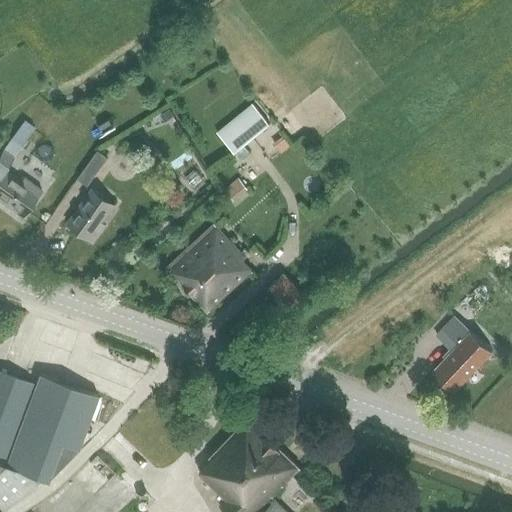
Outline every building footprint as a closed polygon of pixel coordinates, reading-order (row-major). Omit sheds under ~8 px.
[(252,104),(218,133),(234,153),(269,124),(252,104)] [(0,200),(23,216),(41,190),(23,177),(21,179),(4,168),(12,157),(1,150),(0,151),(0,200)] [(79,181),(89,188),(108,159),(98,152),(79,181)] [(183,171),(191,185),(201,179),(193,166),(183,171)] [(238,227),(263,206),(240,178),(214,199),(238,227)] [(101,221),(114,203),(96,192),(87,206),(85,205),(70,227),(92,242),(105,224),(101,221)] [(208,310),(253,271),(242,259),(245,256),(221,230),(228,224),(222,217),(214,223),(165,267),(208,310)] [(433,370),(455,391),(492,352),(470,331),(455,316),(437,335),(452,350),(433,370)] [(0,508),(1,510),(41,478),(47,480),(48,479),(78,448),(97,396),(37,373),(34,383),(0,371),(0,508)] [(227,511),(256,511),(300,467),(248,416),(197,471),(225,496),(218,504),(227,511)] [(262,511),(288,511),(275,499),(262,511)]
